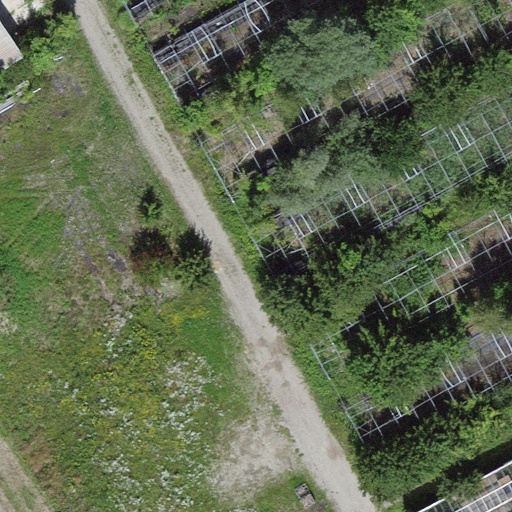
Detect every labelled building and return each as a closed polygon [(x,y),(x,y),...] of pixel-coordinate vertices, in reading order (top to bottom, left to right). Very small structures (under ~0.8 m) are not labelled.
[(247,0),(158,49),(192,111),(393,0),(247,0)] [(511,0),(446,0),(204,133),(238,195),(511,44),(511,0)] [(0,60),(13,52),(0,29),(0,60)] [(511,75),(251,219),(285,281),(511,156),(511,75)] [(511,191),(299,308),(333,370),(511,272),(511,191)] [(511,305),(348,395),(382,457),(511,385),(511,305)] [(511,511),(511,455),(408,511),(511,511)]
